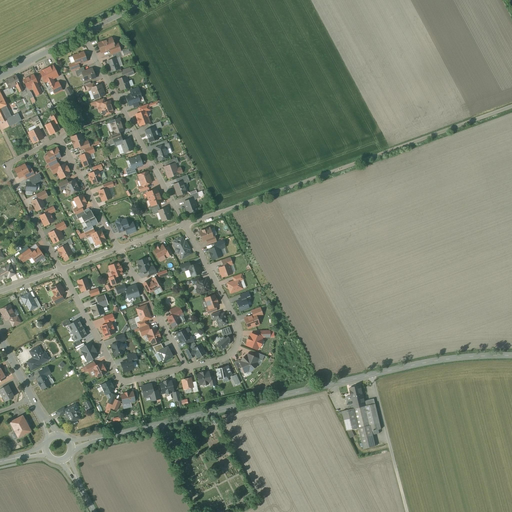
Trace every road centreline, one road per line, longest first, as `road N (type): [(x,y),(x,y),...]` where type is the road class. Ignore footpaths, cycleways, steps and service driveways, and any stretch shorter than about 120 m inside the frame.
road 1 (tertiary): [(372,374),(69,444)]
road 2 (unclassified): [(511,105),(223,210)]
road 3 (residential): [(61,270),(7,169),(59,138),(118,248)]
road 4 (residential): [(83,34),(184,224)]
road 5 (residential): [(184,224),(239,329),(230,354),(185,367)]
road 6 (residential): [(185,367),(118,377),(61,270)]
road 7 (tertiary): [(511,355),(372,374)]
